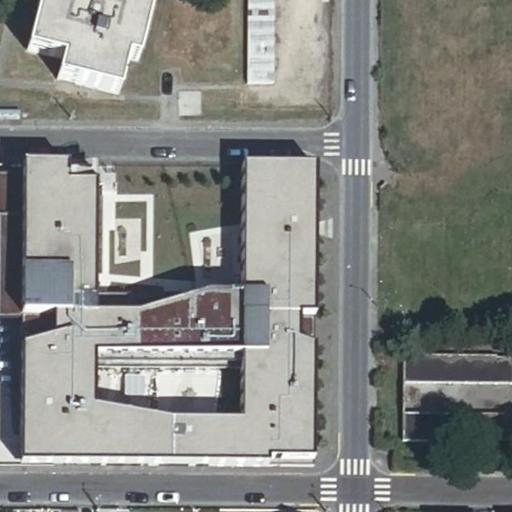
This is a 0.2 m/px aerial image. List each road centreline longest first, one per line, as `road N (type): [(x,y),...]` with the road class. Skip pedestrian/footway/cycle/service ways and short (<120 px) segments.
road 1 (residential): [(358,146),(0,143)]
road 2 (residential): [(352,488),(0,485)]
road 3 (residential): [(352,488),(358,146)]
road 4 (residential): [(511,489),(352,488)]
road 5 (residential): [(358,146),(359,0)]
